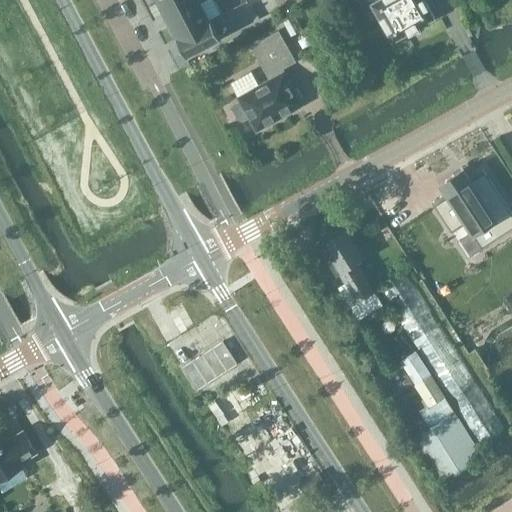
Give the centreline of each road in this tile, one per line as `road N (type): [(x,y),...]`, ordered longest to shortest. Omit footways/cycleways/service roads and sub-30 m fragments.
road 1 (unclassified): [(201,258),(511,89)]
road 2 (tertiary): [(362,511),(201,258)]
road 3 (tertiary): [(201,258),(62,0)]
road 4 (tertiary): [(66,334),(178,511)]
road 5 (unclassified): [(66,334),(201,258)]
road 6 (tertiary): [(0,214),(66,334)]
